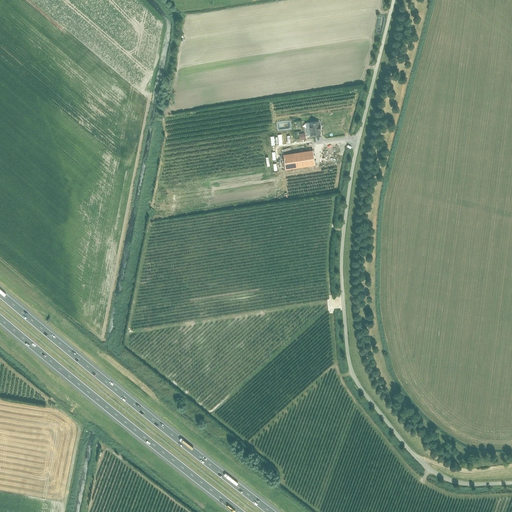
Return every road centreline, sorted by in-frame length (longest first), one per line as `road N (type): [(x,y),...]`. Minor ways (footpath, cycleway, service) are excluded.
road 1 (unclassified): [(413,455),(353,375),(341,257),(359,139),(394,0)]
road 2 (motorway): [(268,511),(0,294)]
road 3 (motorway): [(0,319),(238,511)]
